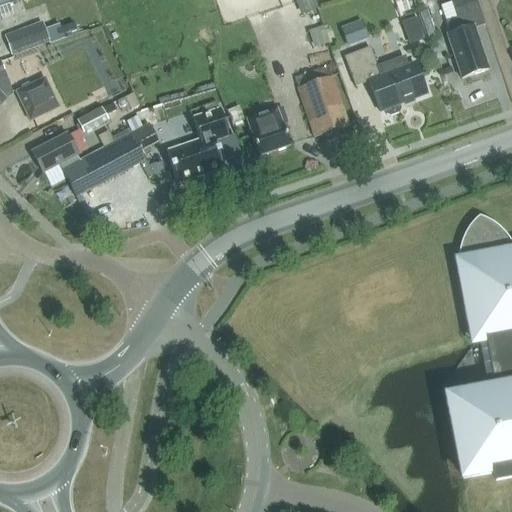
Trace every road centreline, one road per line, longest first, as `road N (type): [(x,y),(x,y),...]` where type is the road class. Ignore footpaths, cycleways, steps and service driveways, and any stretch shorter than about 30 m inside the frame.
road 1 (tertiary): [(162,310),(209,253),(244,232),(511,136)]
road 2 (unclassified): [(257,492),(249,416),(214,363),(162,310)]
road 3 (unclassified): [(162,310),(111,268),(34,251),(0,221)]
road 4 (tertiary): [(72,391),(119,365),(162,310)]
